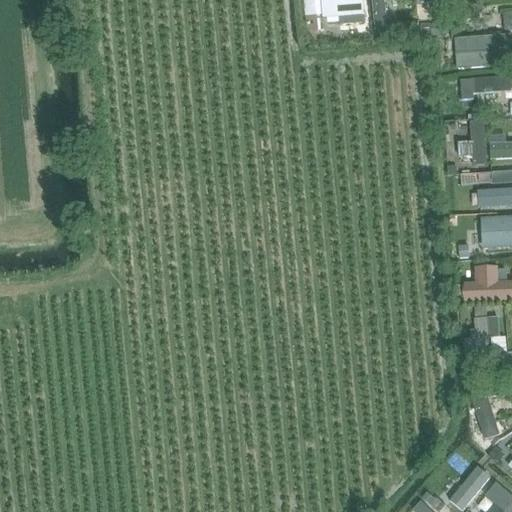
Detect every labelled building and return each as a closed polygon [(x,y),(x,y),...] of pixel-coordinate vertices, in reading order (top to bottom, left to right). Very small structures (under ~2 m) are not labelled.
[(400,28),(396,0),(376,0),(380,30),(400,28)] [(323,3),(324,18),(363,16),(362,2),(323,3)] [(510,38),(454,39),(455,70),(511,68),(510,38)] [(509,80),(471,81),(471,95),(509,94),(509,80)] [(482,124),(468,125),(472,167),(486,166),(482,124)] [(511,161),(511,145),(490,146),(490,161),(511,161)] [(511,207),(511,190),(479,191),(479,207),(511,207)] [(511,220),(480,221),(481,250),(511,248),(511,220)] [(472,271),(472,286),(463,286),(464,303),(511,301),(511,284),(497,285),(497,270),(472,271)] [(486,319),(465,321),(468,363),(489,362),(486,319)] [(511,353),(510,328),(494,328),(495,353),(511,353)] [(499,436),(486,403),(470,409),(483,442),(499,436)]
